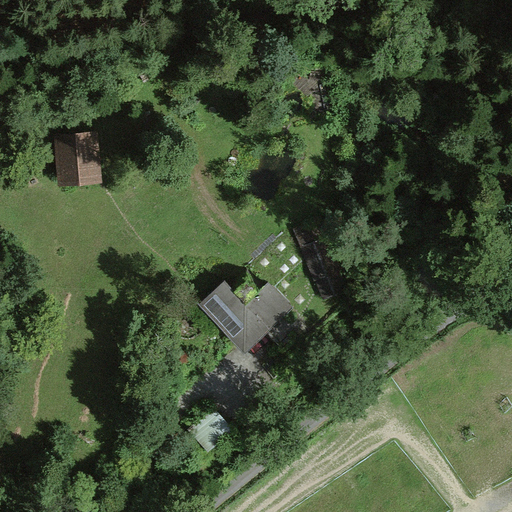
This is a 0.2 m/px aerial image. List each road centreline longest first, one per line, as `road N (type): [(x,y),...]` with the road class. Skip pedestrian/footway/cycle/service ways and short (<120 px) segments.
road 1 (unclassified): [(511,272),(182,511)]
road 2 (track): [(0,88),(171,29),(299,0)]
